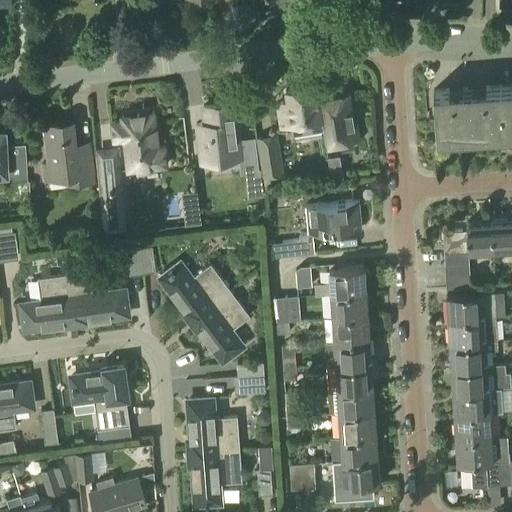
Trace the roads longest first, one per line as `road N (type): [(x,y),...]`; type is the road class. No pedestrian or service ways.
road 1 (residential): [(0,83),(332,43)]
road 2 (residential): [(418,511),(399,186)]
road 3 (residential): [(167,511),(153,356),(135,337),(0,359)]
road 4 (residential): [(399,186),(390,40)]
road 5 (residential): [(511,45),(390,40)]
